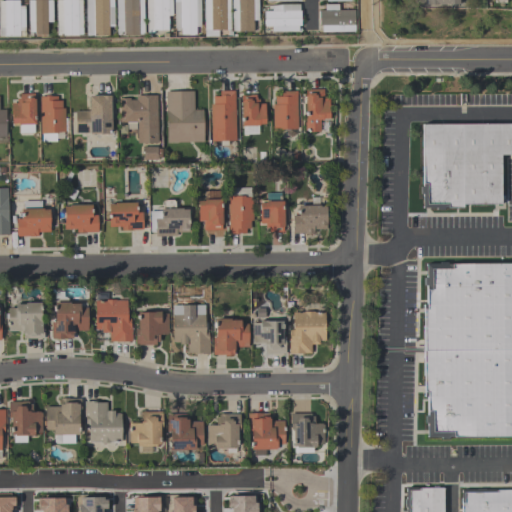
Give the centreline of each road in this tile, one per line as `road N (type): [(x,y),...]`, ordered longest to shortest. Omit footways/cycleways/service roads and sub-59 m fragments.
road 1 (tertiary): [(362,62),(346,511)]
road 2 (residential): [(0,266),(352,261)]
road 3 (residential): [(350,386),(181,386),(97,371),(0,371)]
road 4 (residential): [(0,65),(335,61)]
road 5 (tertiary): [(362,62),(511,63)]
